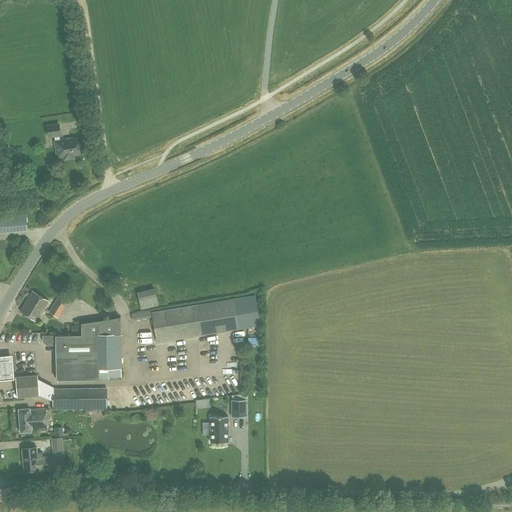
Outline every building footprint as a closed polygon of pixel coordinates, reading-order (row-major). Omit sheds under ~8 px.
[(55,136),(56,142),(55,142),(58,158),(64,157),(64,160),(74,158),(74,155),(80,154),(78,138),(61,141),(60,135),(61,135),(59,124),(47,126),(49,137),(55,136)] [(0,232),(27,230),(27,214),(0,216),(0,232)] [(141,309),(159,305),(155,288),(137,292),(141,309)] [(36,321),(49,301),(32,291),(20,311),(36,321)] [(60,294),(48,312),(58,318),(69,300),(60,294)] [(157,342),(203,335),(240,329),(235,298),(198,304),(152,312),(151,310),(148,311),(147,309),(137,311),(137,313),(131,314),(132,320),(152,317),(157,342)] [(121,368),(120,334),(120,317),(81,323),(81,335),(75,335),(55,335),(56,380),(76,380),(76,378),(121,377),(121,368)] [(218,347),(216,338),(208,339),(210,349),(218,347)] [(0,378),(13,378),(12,356),(0,356),(0,378)] [(170,364),(172,372),(183,368),(181,360),(170,364)] [(152,364),(142,365),(142,372),(152,372),(152,364)] [(108,388),(53,388),(53,387),(37,379),(37,376),(15,377),(17,399),(39,397),(53,402),(53,410),(76,409),(77,411),(108,411),(108,388)] [(240,377),(231,377),(232,396),(235,396),(235,391),(241,390),(240,377)] [(156,399),(155,425),(173,426),(173,400),(156,399)] [(232,400),(232,417),(246,417),(246,400),(232,400)] [(47,429),(46,408),(30,409),(30,408),(18,409),(20,432),(31,432),(31,431),(47,429)] [(54,428),(55,436),(63,435),(63,437),(68,437),(67,433),(63,433),(62,427),(54,428)] [(52,445),(54,469),(65,468),(64,458),(70,458),(69,443),(52,445)] [(43,470),(42,453),(37,453),(36,447),(22,448),(24,471),(43,470)]
